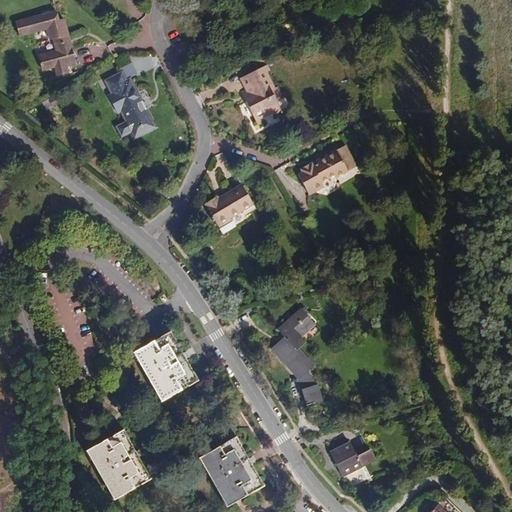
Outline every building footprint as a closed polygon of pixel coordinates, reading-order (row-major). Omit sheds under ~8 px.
[(66,37),(69,36),(64,19),(59,20),(57,14),(56,11),(16,23),(20,37),(33,33),(36,43),(50,39),(51,40),(53,39),(57,51),(38,56),(42,71),(55,67),(57,76),(69,73),(67,66),(77,63),(72,47),(69,48),(66,37)] [(256,121),(259,120),(275,112),(277,115),(282,112),(276,99),(283,95),(279,86),(276,88),(268,71),(271,70),(268,64),(243,76),(252,97),(246,100),(256,121)] [(129,85),(126,79),(122,71),(105,80),(112,93),(109,95),(118,113),(122,111),(126,120),(119,124),(117,127),(120,133),(124,134),(131,130),(135,128),(136,131),(142,134),(149,130),(150,124),(148,121),(152,119),(133,83),(129,85)] [(252,97),(243,76),(239,78),(245,91),(242,93),(246,100),(252,97)] [(135,128),(131,130),(135,138),(142,134),(136,131),(135,128)] [(344,145),(336,150),(348,171),(356,166),(344,145)] [(348,171),(336,150),(318,160),(320,163),(313,167),(312,164),(301,170),(302,172),(298,175),(309,195),(325,186),(328,192),(335,188),(337,177),(348,171)] [(217,197),(204,204),(219,229),(232,221),(230,219),(254,204),(242,185),(218,199),(217,197)] [(164,189),(161,193),(167,198),(170,194),(164,189)] [(315,400),(322,397),(318,385),(317,386),(307,371),(313,366),(297,348),(304,342),(300,338),(314,325),(300,310),(279,329),(286,337),(273,349),(299,378),(296,381),(303,391),(308,403),(315,400)] [(171,331),(133,353),(161,402),(199,381),(171,331)] [(86,451),(114,500),(152,479),(123,430),(86,451)] [(199,458),(227,507),(265,486),(236,436),(199,458)] [(331,453),(343,476),(362,467),(365,465),(375,460),(371,451),(357,457),(350,443),(331,453)] [(343,476),(349,490),(373,480),(365,465),(362,467),(343,476)] [(459,511),(445,497),(430,511),(459,511)]
